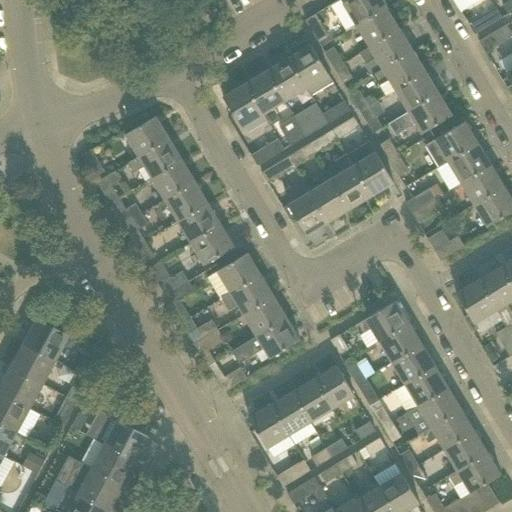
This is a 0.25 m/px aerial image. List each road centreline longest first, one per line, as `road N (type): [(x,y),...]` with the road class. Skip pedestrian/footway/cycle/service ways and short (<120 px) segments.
road 1 (residential): [(511,426),(394,233),(303,287),(173,74)]
road 2 (residential): [(248,511),(68,201),(41,125)]
road 3 (residential): [(511,135),(430,0)]
road 4 (residential): [(296,0),(173,74)]
road 5 (residential): [(173,74),(41,125)]
road 6 (residential): [(41,125),(25,65),(24,0)]
